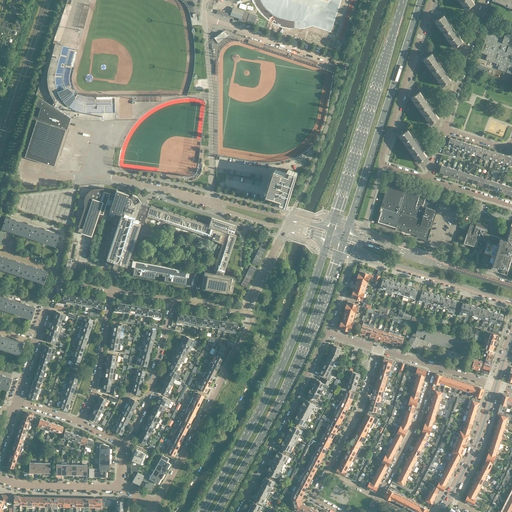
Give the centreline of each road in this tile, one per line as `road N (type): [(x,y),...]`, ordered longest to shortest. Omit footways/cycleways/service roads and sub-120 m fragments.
road 1 (primary): [(328,239),(279,370),(201,511)]
road 2 (primary): [(215,511),(287,384),(342,244)]
road 3 (primary): [(344,236),(420,0)]
road 4 (primary): [(403,0),(330,230)]
road 5 (residential): [(427,180),(381,166),(431,0)]
road 6 (residential): [(244,311),(250,322),(154,504)]
road 7 (residential): [(236,511),(326,332)]
road 8 (unclassified): [(209,199),(204,17)]
road 9 (tertiary): [(511,284),(344,236)]
road 10 (residential): [(124,444),(150,387),(170,298)]
road 11 (unclassified): [(347,65),(204,17)]
road 12 (residential): [(378,498),(433,366)]
road 13 (tertiary): [(377,257),(511,305)]
road 14 (residential): [(111,288),(93,390),(79,422)]
road 15 (residential): [(442,128),(484,0)]
road 16 (residential): [(376,349),(326,470)]
road 17 (residential): [(16,400),(56,279)]
road 18 (tertiary): [(448,499),(495,385)]
road 19 (residential): [(0,478),(121,487)]
